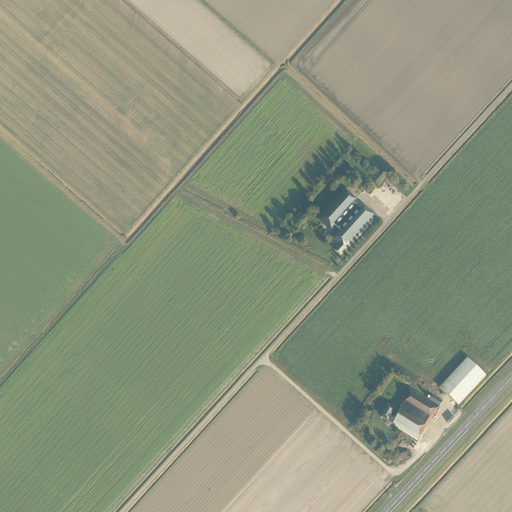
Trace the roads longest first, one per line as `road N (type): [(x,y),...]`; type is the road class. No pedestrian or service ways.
road 1 (unclassified): [(121,511),(511,84)]
road 2 (trunk): [(384,511),(511,375)]
